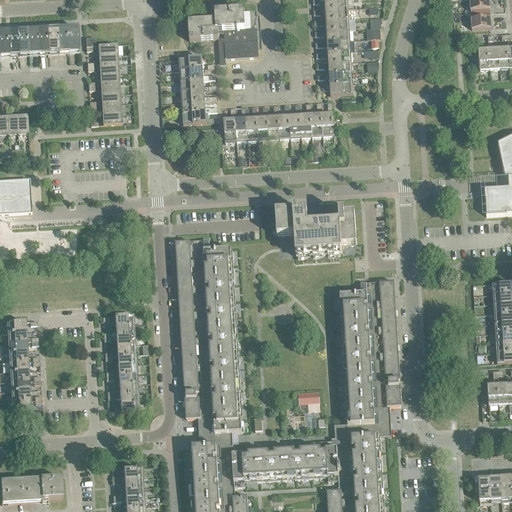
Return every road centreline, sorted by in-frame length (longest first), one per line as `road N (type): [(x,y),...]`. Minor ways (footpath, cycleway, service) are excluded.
road 1 (unclassified): [(96,438),(146,438),(164,430),(169,415),(155,180)]
road 2 (unclassified): [(400,169),(420,422),(450,440)]
road 3 (unclassified): [(400,169),(155,180)]
road 4 (unclassified): [(155,180),(143,2)]
road 5 (unclassified): [(0,10),(143,2)]
road 6 (residential): [(267,64),(294,63),(296,94),(246,97),(244,66)]
road 7 (residential): [(39,324),(88,321),(94,404)]
